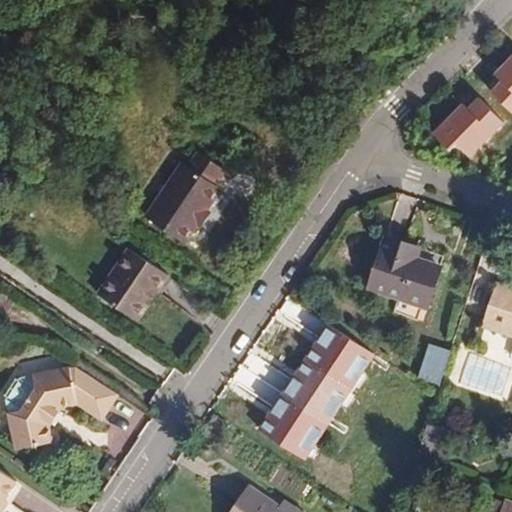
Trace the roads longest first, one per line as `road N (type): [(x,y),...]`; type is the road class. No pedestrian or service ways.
road 1 (residential): [(118,511),(374,151)]
road 2 (residential): [(374,151),(396,107),(503,0)]
road 3 (residential): [(511,207),(412,175),(374,151)]
